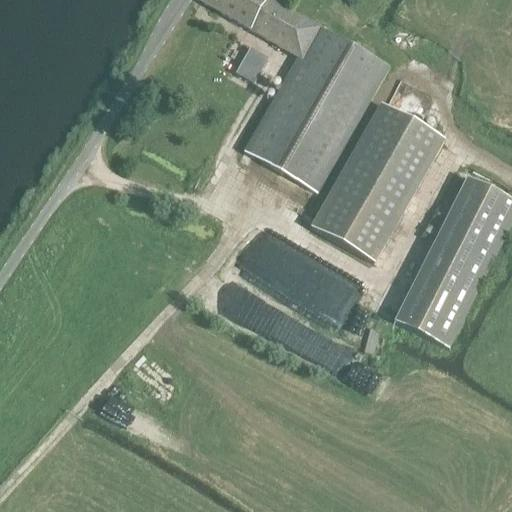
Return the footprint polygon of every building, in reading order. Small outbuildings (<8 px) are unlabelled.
[(320,31),(319,32),(269,3),(264,0),(202,0),(200,4),(251,34),(251,35),(298,61),(243,155),(317,198),(389,71),(320,31)] [(245,67),(262,77),(271,61),(255,51),(245,67)] [(381,109),(311,232),(374,267),(443,145),(381,109)] [(394,326),(448,354),(511,227),(511,204),(467,182),(394,326)] [(281,300),(292,307),(298,297),(299,298),(304,289),(292,281),(281,300)]
